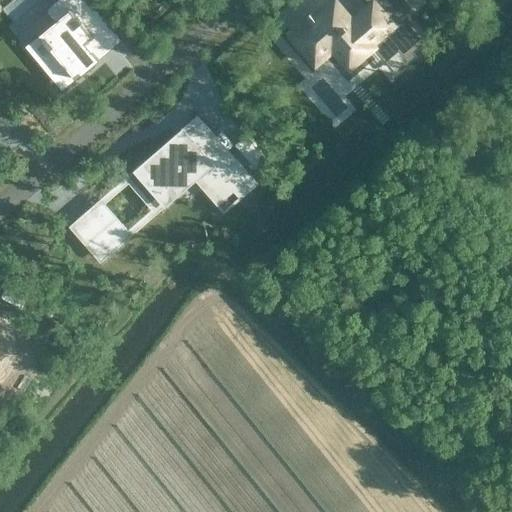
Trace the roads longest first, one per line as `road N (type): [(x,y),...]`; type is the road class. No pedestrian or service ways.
road 1 (residential): [(241,0),(0,210)]
road 2 (track): [(440,511),(226,295)]
